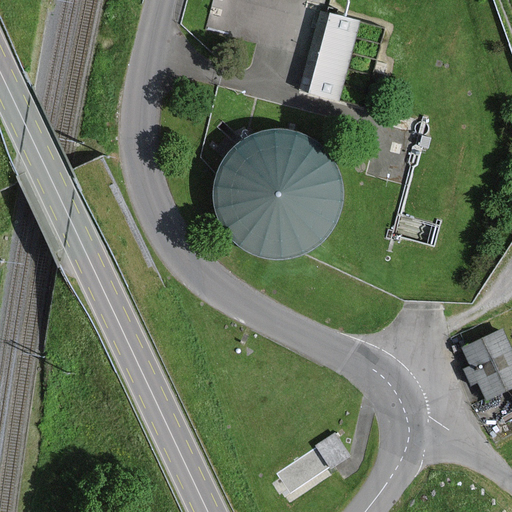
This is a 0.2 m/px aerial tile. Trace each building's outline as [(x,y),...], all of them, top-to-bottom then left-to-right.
[(342,97),(365,16),(322,4),(299,85),(342,97)] [(229,249),(342,246),(339,129),(225,132),(229,249)] [(511,388),(511,355),(501,330),(459,349),(483,401),(511,388)] [(318,440),(333,464),(353,452),(338,427),(318,440)] [(318,443),(275,468),(291,494),(333,469),(318,443)]
